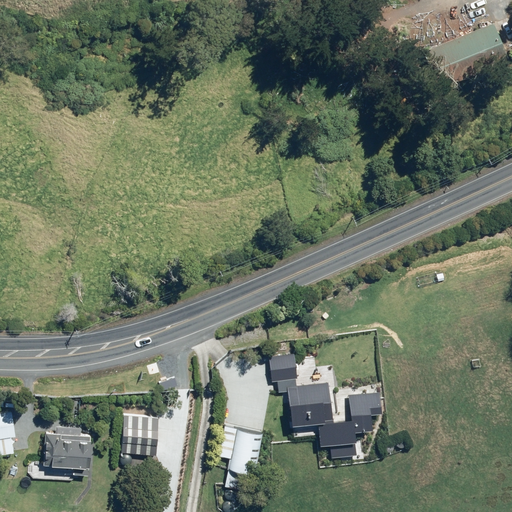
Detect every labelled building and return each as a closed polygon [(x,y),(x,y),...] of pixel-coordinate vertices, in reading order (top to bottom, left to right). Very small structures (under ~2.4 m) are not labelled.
[(489,22),(420,51),(436,90),(505,61),(489,22)] [(266,357),(269,382),(295,378),(291,354),(266,357)] [(325,382),(284,386),(285,403),(283,403),(285,426),(314,423),(314,429),(316,445),(325,444),(326,452),(344,450),(343,442),(352,442),(350,431),(368,429),(366,414),(370,413),(370,406),(366,406),(366,404),(374,403),(373,392),(327,397),(325,382)] [(13,437),(9,411),(0,412),(0,454),(11,453),(10,437),(13,437)] [(155,455),(158,417),(123,414),(121,453),(155,455)] [(52,432),(41,432),(40,465),(70,467),(70,475),(86,476),(88,435),(79,435),(79,427),(53,425),(52,432)] [(260,432),(222,425),(216,457),(227,459),(222,486),(249,491),(260,432)]
